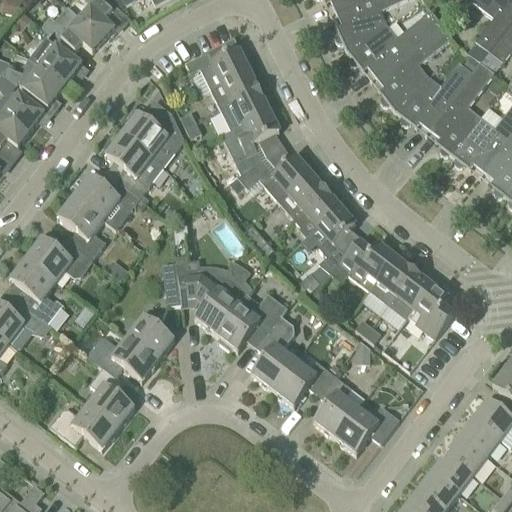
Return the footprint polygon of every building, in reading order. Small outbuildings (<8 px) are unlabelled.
[(104,26),(116,13),(102,0),(79,0),(78,1),(90,12),(79,24),(103,46),(114,34),(104,26)] [(148,0),(154,12),(175,0),(148,0)] [(375,0),(313,0),(314,1),(315,3),(317,4),(319,4),(321,4),(327,1),(335,18),(375,0)] [(380,17),(416,0),(375,0),(335,18),(343,36),(337,38),(335,40),(334,42),(334,44),(334,46),(336,48),(338,49),(340,50),(342,49),(346,56),(386,31),(380,17)] [(462,0),(467,9),(477,0),(462,0)] [(488,58),(511,27),(511,0),(477,0),(467,9),(467,10),(471,7),(493,24),(475,48),(488,58)] [(49,24),(41,33),(50,41),(54,37),(56,39),(55,40),(60,44),(74,58),(82,49),(92,58),(103,46),(79,24),(67,13),(54,28),(49,24)] [(375,82),(441,30),(430,17),(396,44),(386,31),(346,56),(351,63),(349,64),(348,66),(348,68),(349,70),(350,72),(352,73),(354,73),(356,73),(358,72),(363,68),(375,82)] [(511,27),(488,58),(502,69),(511,55),(511,27)] [(418,71),(451,44),(441,30),(375,82),(387,97),(382,102),(380,103),(379,106),(380,108),(381,110),(382,111),(385,112),(387,112),(389,111),(394,117),(427,83),(418,71)] [(81,70),(71,62),(55,50),(44,43),(28,64),(38,72),(64,92),(81,70)] [(199,76),(205,86),(210,96),(248,77),(237,56),(212,69),(207,59),(185,70),(190,80),(199,76)] [(64,92),(38,72),(28,64),(22,79),(8,74),(2,82),(15,93),(18,89),(22,93),(22,94),(47,114),(64,92)] [(494,79),(493,79),(480,68),(471,79),(472,79),(429,135),(444,147),(440,152),(439,154),(439,156),(439,158),(440,160),(442,161),(444,162),(446,162),(448,161),(449,160),(452,161),(481,124),(467,114),(494,79)] [(472,79),(471,79),(458,69),(440,93),(427,83),(394,117),(400,122),(399,124),(399,126),(400,128),(401,130),(403,131),(406,131),(408,131),(410,129),(414,124),(429,135),(472,79)] [(258,98),(248,77),(210,96),(220,117),(232,111),(258,98)] [(0,97),(4,102),(0,107),(0,119),(1,121),(27,141),(37,128),(44,119),(34,111),(18,99),(17,100),(12,97),(15,93),(2,82),(0,83),(0,97)] [(232,111),(220,117),(230,137),(242,131),(268,118),(258,98),(232,111)] [(483,177),(511,138),(511,110),(494,134),(481,124),(452,161),(454,163),(453,165),(453,167),(453,169),(454,171),(456,172),(458,173),(460,173),(462,172),(464,171),(468,165),(483,177)] [(190,118),(180,124),(185,134),(196,129),(190,118)] [(253,151),(258,149),(278,139),(268,118),(242,131),(230,137),(224,140),(236,166),(233,167),(240,182),(261,167),(253,151)] [(136,120),(120,141),(152,165),(163,174),(177,155),(184,146),(182,143),(180,138),(171,120),(164,124),(155,135),(138,121),(138,120),(137,119),(136,120)] [(27,141),(1,121),(0,122),(0,154),(7,146),(17,154),(27,141)] [(201,140),(196,129),(185,134),(190,145),(201,140)] [(511,138),(483,177),(498,189),(494,194),(493,196),(493,198),(493,200),(495,202),(497,203),(499,203),(501,203),(503,201),(506,203),(511,194),(511,138)] [(163,174),(152,165),(120,141),(104,162),(105,163),(106,162),(123,176),(115,186),(139,205),(163,174)] [(278,208),(309,180),(294,163),(273,181),(261,167),(240,182),(237,184),(244,192),(247,196),(258,186),(278,208)] [(293,225),(324,197),(309,180),(278,208),(293,225)] [(115,236),(139,205),(115,186),(108,197),(90,183),(91,182),(89,181),(73,203),(104,227),(115,236)] [(237,184),(229,190),(237,199),(244,192),(237,184)] [(324,197),(293,225),(301,234),(310,225),(317,234),(339,214),(332,206),(336,203),(328,194),(324,197)] [(93,240),(104,227),(73,203),(56,225),(57,226),(58,225),(76,238),(68,249),(91,267),(105,249),(93,240)] [(346,262),(361,245),(350,236),(355,232),(339,214),(317,234),(324,242),(314,251),(326,264),(318,271),(329,280),(346,262)] [(266,248),(259,239),(252,231),(242,239),(257,256),(266,248)] [(91,267),(68,249),(60,259),(42,245),(43,244),(42,243),(25,265),(56,289),(64,278),(73,284),(79,284),(91,267)] [(361,245),(329,280),(340,290),(347,281),(369,298),(395,265),(385,257),(389,253),(380,246),(372,255),(361,245)] [(274,257),(266,248),(257,256),(265,265),(274,257)] [(9,286),(8,287),(10,288),(10,287),(13,289),(28,300),(20,311),(40,326),(50,334),(63,317),(62,311),(56,306),(51,306),(46,302),(56,289),(25,265),(9,286)] [(387,312),(413,278),(395,265),(369,298),(387,312)] [(199,267),(175,270),(181,311),(181,312),(196,311),(202,316),(195,326),(215,341),(239,311),(246,302),(245,301),(247,299),(245,296),(242,293),(239,290),(236,288),(233,286),(228,283),(224,282),(221,280),(217,279),(213,279),(209,278),(205,278),(201,279),(200,279),(199,267)] [(175,270),(161,272),(167,313),(181,311),(175,270)] [(406,325),(431,292),(413,278),(387,312),(406,325)] [(310,279),(298,290),(310,300),(319,290),(318,289),(311,280),(310,279)] [(434,346),(455,318),(457,317),(447,309),(449,307),(431,292),(406,325),(434,346)] [(239,311),(215,341),(220,345),(218,348),(228,356),(231,353),(236,357),(251,339),(260,346),(261,346),(271,334),(272,334),(278,326),(281,323),(286,316),(267,301),(259,312),(253,321),(239,311)] [(17,356),(40,326),(20,311),(12,321),(0,311),(0,344),(8,351),(16,357),(17,356)] [(172,345),(157,334),(155,333),(162,324),(149,314),(126,343),(157,367),(174,345),(173,344),(172,345)] [(265,362),(251,381),(272,397),(295,366),(282,356),(289,347),(294,341),(292,332),(281,323),(278,326),(272,334),(271,334),(261,346),(260,346),(254,354),(265,362)] [(364,343),(371,333),(362,326),(354,336),(364,343)] [(373,350),(380,340),(371,333),(364,343),(373,350)] [(157,367),(126,343),(118,355),(104,344),(99,345),(86,362),(93,369),(101,375),(102,374),(115,384),(115,383),(123,373),(140,387),(139,388),(141,389),(157,367)] [(0,366),(0,361),(8,351),(0,344),(0,379),(6,371),(0,366)] [(295,366),(272,397),(292,413),(307,394),(317,402),(333,381),(315,368),(309,376),(295,366)] [(496,397),(488,407),(510,424),(511,425),(511,377),(506,373),(495,388),(491,393),(496,397)] [(123,389),(115,383),(115,384),(102,374),(101,375),(88,391),(97,398),(87,411),(118,435),(134,414),(133,413),(132,413),(115,400),(123,389)] [(327,410),(313,429),(334,445),(358,414),(364,405),(351,395),(333,381),(317,402),(327,410)] [(488,407),(474,425),(500,445),(511,429),(511,425),(510,424),(488,407)] [(118,435),(87,411),(78,423),(64,413),(49,433),(74,453),(83,441),(102,456),(118,435)] [(358,414),(334,445),(355,461),(369,442),(380,450),(398,427),(380,412),(371,424),(358,414)] [(500,445),(474,425),(460,443),(486,463),(500,445)] [(486,463),(460,443),(446,462),(472,481),(486,463)] [(472,481),(446,462),(432,480),(458,500),(472,481)] [(18,511),(20,509),(1,494),(6,488),(0,483),(0,481),(8,472),(0,465),(0,511),(18,511)] [(448,511),(458,500),(432,480),(418,498),(436,511),(448,511)] [(509,509),(511,505),(511,488),(501,503),(509,509)] [(37,511),(35,510),(43,499),(33,491),(20,509),(18,511),(37,511)] [(436,511),(418,498),(407,511),(436,511)] [(506,511),(509,509),(501,503),(493,511),(506,511)]
